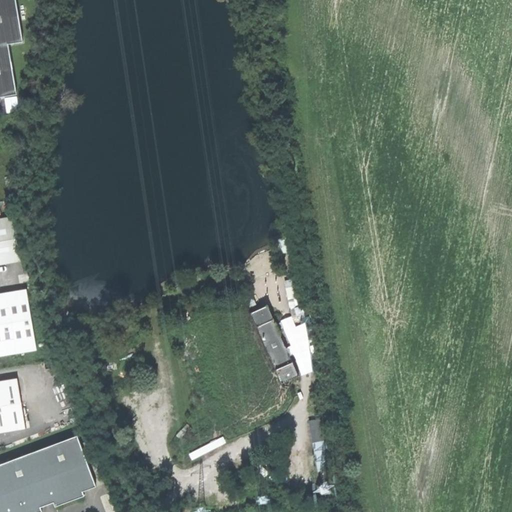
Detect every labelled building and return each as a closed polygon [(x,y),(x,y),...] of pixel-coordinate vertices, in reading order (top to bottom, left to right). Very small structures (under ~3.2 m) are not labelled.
[(0,0),(0,98),(18,95),(10,46),(25,43),(17,0),(0,0)] [(15,217),(0,219),(0,265),(23,262),(15,217)] [(26,290),(7,293),(17,354),(37,351),(26,290)] [(0,356),(17,354),(7,293),(0,294),(0,356)] [(265,306),(249,314),(280,385),(297,377),(265,306)] [(0,433),(25,430),(21,403),(18,380),(0,382),(0,433)] [(26,403),(21,403),(25,430),(30,429),(26,403)] [(317,470),(327,469),(324,433),(314,434),(317,470)] [(0,511),(42,511),(41,507),(54,503),(56,507),(85,496),(83,492),(97,487),(78,437),(0,465),(0,511)] [(289,480),(293,479),(293,485),(312,485),(312,473),(289,473),(289,480)]
